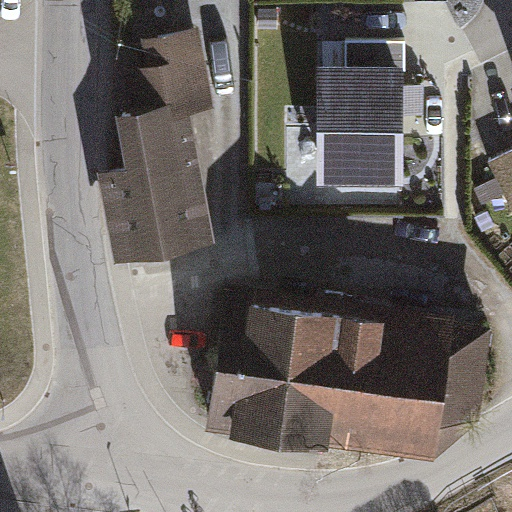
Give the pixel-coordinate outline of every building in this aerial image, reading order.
[(125,152),(105,156),(123,243),(213,225),(188,101),(214,96),(198,15),(141,27),(146,53),(120,58),(127,93),(113,95),(125,152)] [(401,51),(316,52),(318,172),(403,171),(401,51)] [(511,143),(488,154),(511,204),(511,143)] [(223,271),(205,412),(433,441),(477,407),(489,315),(452,310),(453,300),(223,271)] [(511,511),(511,476),(488,491),(500,511),(511,511)]
